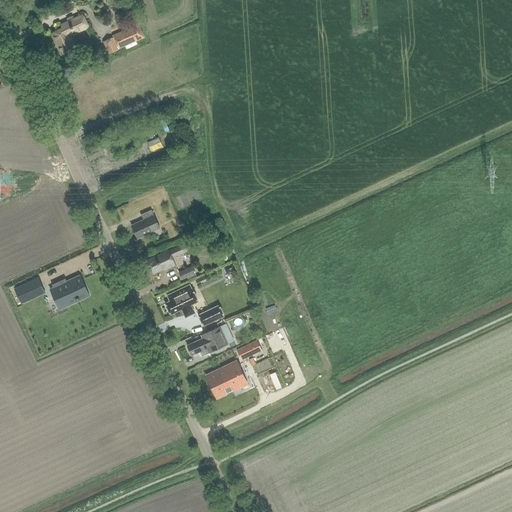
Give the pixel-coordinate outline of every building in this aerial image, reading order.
[(63,28),(52,33),(61,54),(74,48),(69,35),(87,27),(82,16),(62,25),(63,28)] [(135,17),(126,20),(130,28),(112,36),(113,38),(118,50),(144,38),(135,17)] [(113,38),(103,42),(109,56),(119,52),(118,50),(113,38)] [(101,146),(106,156),(123,148),(120,141),(111,145),(109,142),(101,146)] [(131,226),(137,239),(160,229),(154,216),(152,210),(141,215),(143,221),(131,226)] [(180,256),(189,252),(185,243),(174,248),(174,249),(169,251),(169,250),(147,261),(153,275),(165,269),(165,271),(175,266),(172,259),(180,255),(180,256)] [(227,274),(236,270),(233,264),(224,268),(227,274)] [(178,273),(182,280),(195,274),(192,266),(178,273)] [(60,281),(52,285),(59,301),(68,297),(70,302),(76,299),(77,300),(80,299),(79,298),(88,293),(80,276),(62,284),(60,281)] [(38,278),(14,289),(20,302),(44,291),(38,278)] [(190,285),(167,296),(170,302),(165,304),(171,315),(182,309),(185,316),(187,317),(193,314),(194,312),(191,305),(198,301),(193,291),(192,291),(190,285)] [(219,305),(199,316),(204,326),(224,316),(219,305)] [(207,349),(209,353),(228,345),(220,327),(201,335),(203,339),(187,346),(191,356),(207,349)] [(257,340),(237,350),(242,360),(262,351),(261,350),(260,350),(256,342),(257,341),(257,340)] [(232,365),(207,377),(216,398),(226,393),(232,390),(242,385),(238,377),(239,376),(238,373),(236,373),(232,365)] [(275,389),(283,386),(276,371),(268,374),(275,389)]
